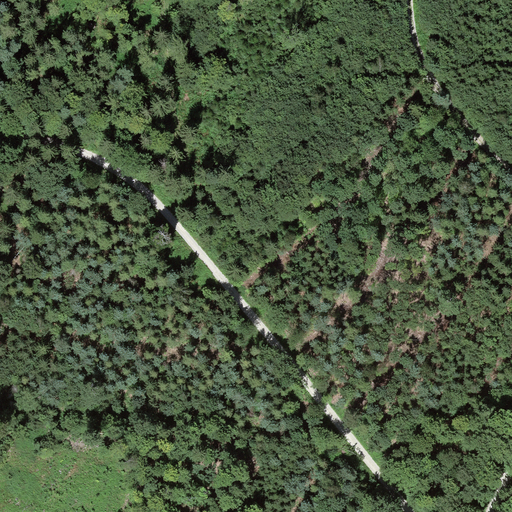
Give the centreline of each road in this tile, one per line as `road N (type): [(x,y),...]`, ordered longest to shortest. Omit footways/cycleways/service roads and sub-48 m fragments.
road 1 (track): [(410,511),(132,179),(97,157),(0,134)]
road 2 (track): [(0,408),(152,414),(271,431),(332,417)]
road 3 (track): [(409,0),(421,67),(511,174)]
